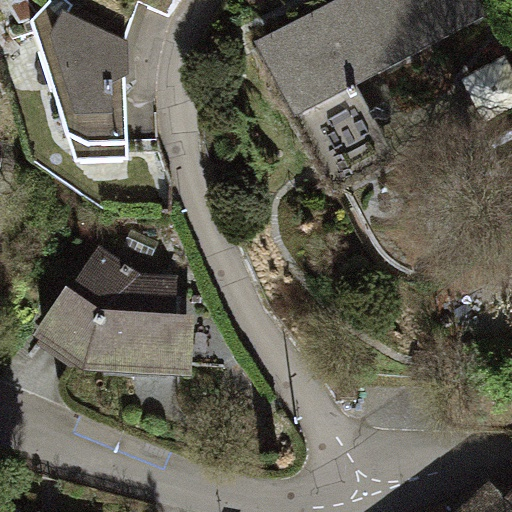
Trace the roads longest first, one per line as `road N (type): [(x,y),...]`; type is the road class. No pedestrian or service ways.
road 1 (residential): [(373,491),(323,435),(236,305),(196,196),(178,126),(179,60),(199,0)]
road 2 (residential): [(0,430),(191,492),(276,508),(329,505),(373,491)]
road 3 (residential): [(373,491),(435,467),(511,456)]
